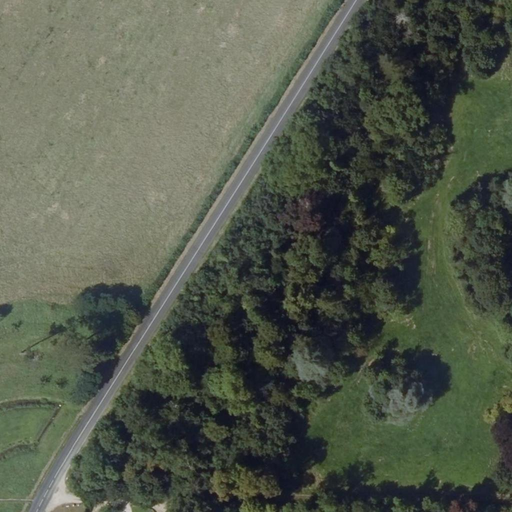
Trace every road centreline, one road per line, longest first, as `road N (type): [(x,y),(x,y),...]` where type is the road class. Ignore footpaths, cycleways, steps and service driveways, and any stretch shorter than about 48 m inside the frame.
road 1 (secondary): [(356,0),(37,511)]
road 2 (track): [(0,500),(511,500)]
road 3 (track): [(511,362),(480,320),(445,246),(445,168),(468,0)]
